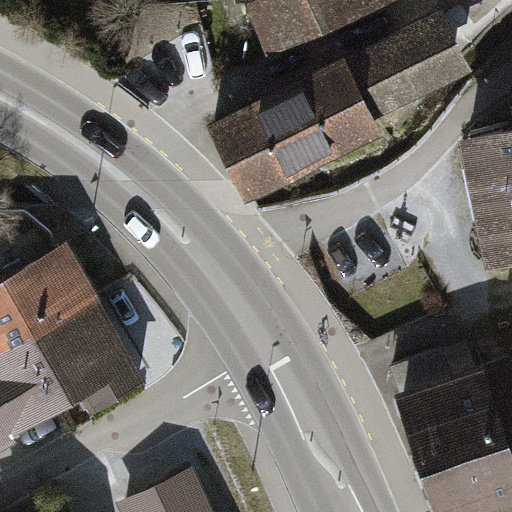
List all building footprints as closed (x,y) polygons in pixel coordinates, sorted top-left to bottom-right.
[(381,0),(251,0),(270,46),(381,0)] [(438,16),(228,118),(261,187),(373,134),(361,110),(460,62),(438,16)] [(511,127),(465,139),(495,266),(511,262),(511,127)] [(63,243),(0,276),(0,319),(16,348),(96,305),(63,243)] [(96,305),(16,348),(51,414),(71,403),(80,421),(141,388),(96,305)] [(0,319),(0,441),(51,414),(16,348),(0,319)] [(511,353),(483,364),(511,437),(511,353)] [(481,511),(511,501),(511,437),(483,364),(403,392),(444,511),(481,511)] [(108,489),(117,511),(208,511),(184,456),(108,489)]
